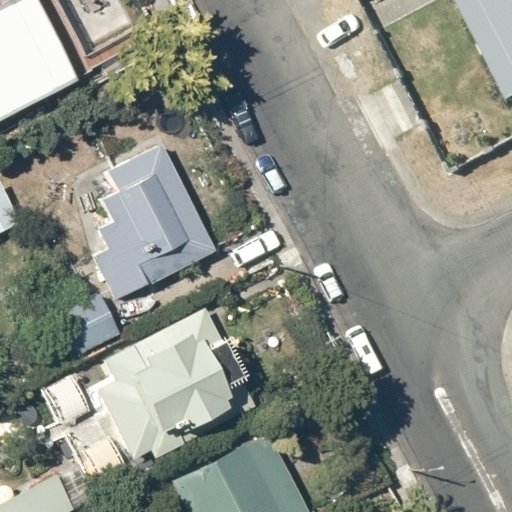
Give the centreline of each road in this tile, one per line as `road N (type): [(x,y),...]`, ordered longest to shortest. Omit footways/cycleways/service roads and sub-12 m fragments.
road 1 (residential): [(395,306),(229,0)]
road 2 (residential): [(501,511),(395,306)]
road 3 (residential): [(511,246),(395,306)]
